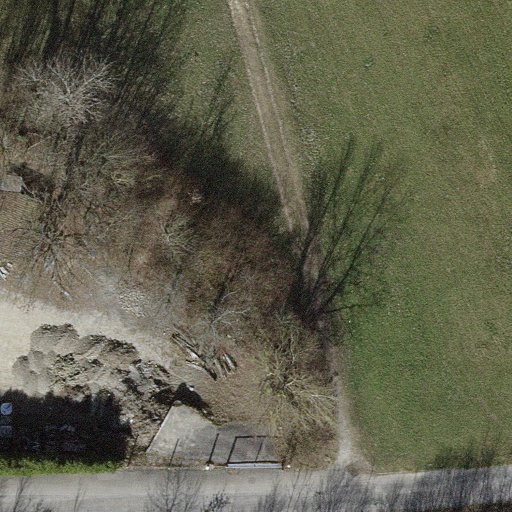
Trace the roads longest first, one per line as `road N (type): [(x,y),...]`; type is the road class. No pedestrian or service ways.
road 1 (track): [(232,0),(313,286),(357,498)]
road 2 (residential): [(0,506),(464,493),(511,481)]
